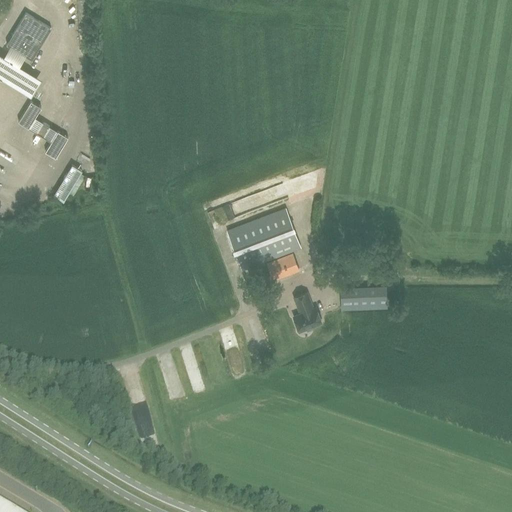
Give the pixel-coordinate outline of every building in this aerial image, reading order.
[(9,46),(24,55),(25,56),(32,60),(51,28),(25,13),(6,44),(9,46)] [(24,55),(9,46),(3,56),(19,65),(25,56),(24,55)] [(1,54),(0,53),(0,77),(13,86),(30,96),(41,79),(28,71),(19,65),(3,56),(1,54)] [(28,128),(35,117),(41,107),(31,101),(18,122),(28,128)] [(35,117),(28,128),(36,133),(43,122),(35,117)] [(43,122),(36,133),(43,137),(49,126),(43,122)] [(49,126),(43,137),(51,141),(57,131),(49,126)] [(57,131),(51,141),(45,152),(55,158),(68,137),(57,131)] [(72,165),(67,173),(77,179),(82,171),(72,165)] [(67,173),(64,178),(74,185),(77,179),(67,173)] [(74,185),(64,178),(59,186),(69,193),(74,185)] [(69,193),(59,186),(54,195),(64,202),(69,193)] [(242,270),(300,248),(286,208),(227,231),(242,270)] [(273,280),(299,270),(292,254),(267,264),(273,280)] [(350,288),(340,288),(341,309),(351,309),(350,288)] [(301,314),(294,316),(300,331),(322,322),(316,307),(313,309),(307,292),(294,297),(301,314)] [(15,511),(0,503),(0,511),(15,511)]
